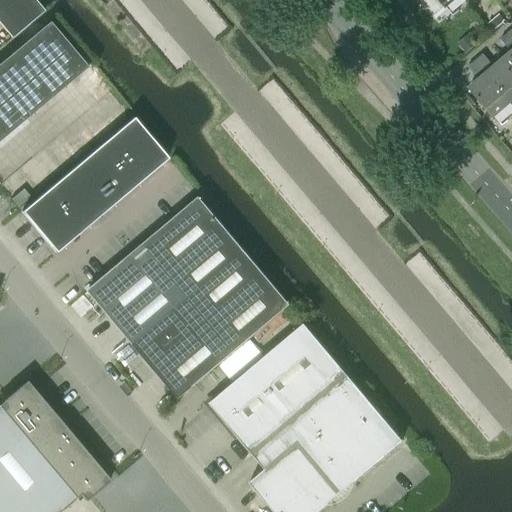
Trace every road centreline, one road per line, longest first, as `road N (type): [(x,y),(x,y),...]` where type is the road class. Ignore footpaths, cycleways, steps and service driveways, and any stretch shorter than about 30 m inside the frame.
road 1 (unclassified): [(0,257),(211,511)]
road 2 (tertiary): [(511,212),(325,0)]
